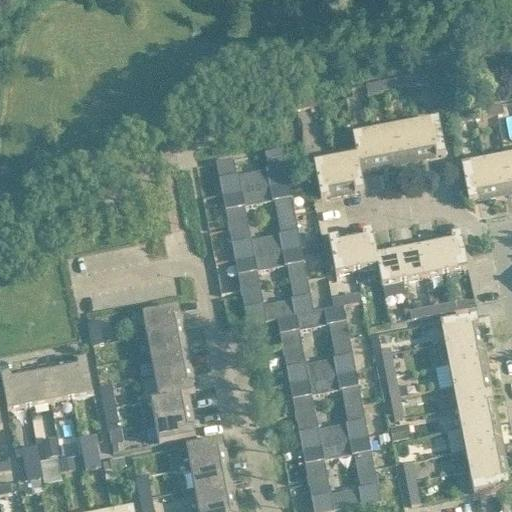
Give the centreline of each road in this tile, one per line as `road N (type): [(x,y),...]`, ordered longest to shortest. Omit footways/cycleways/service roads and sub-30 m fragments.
road 1 (residential): [(272,511),(215,288),(202,261),(180,257)]
road 2 (residential): [(502,234),(449,211),(359,214)]
